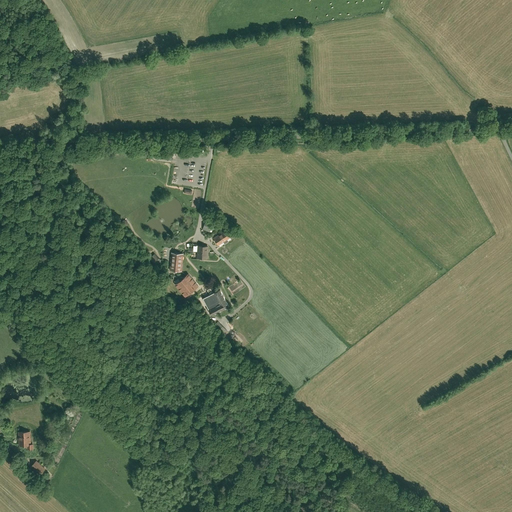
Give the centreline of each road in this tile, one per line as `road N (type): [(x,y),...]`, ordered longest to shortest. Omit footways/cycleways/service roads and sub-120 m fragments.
road 1 (unclassified): [(210,138),(502,129)]
road 2 (unclassified): [(0,145),(210,138)]
road 3 (unclassified): [(239,305),(248,286),(196,232),(210,138)]
